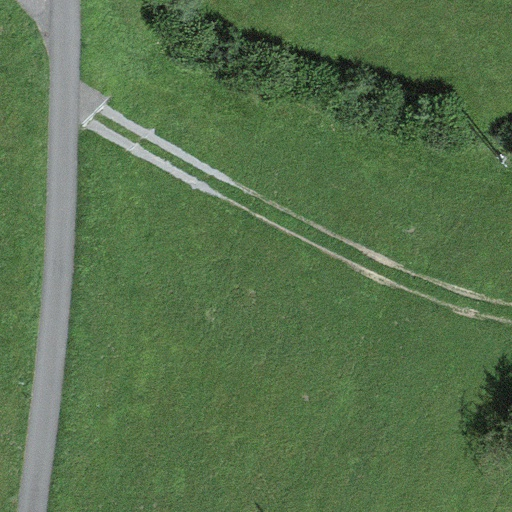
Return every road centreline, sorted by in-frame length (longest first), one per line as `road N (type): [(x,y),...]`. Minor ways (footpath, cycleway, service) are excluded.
road 1 (unclassified): [(33,511),(67,214),(63,0)]
road 2 (track): [(511,313),(351,258),(66,105)]
